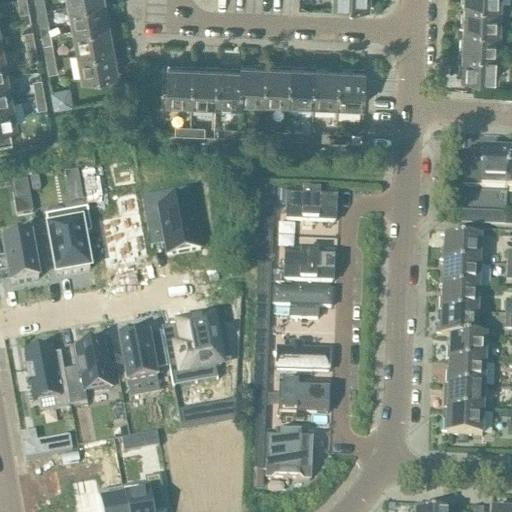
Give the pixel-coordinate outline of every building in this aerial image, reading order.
[(27,0),(18,0),(21,14),(30,12),(27,0)] [(34,0),(37,12),(46,10),(43,0),(34,0)] [(101,0),(69,6),(73,31),(108,24),(103,0),(101,0)] [(463,3),(462,27),(498,29),(499,4),(463,3)] [(46,10),(37,12),(39,26),(48,25),(46,10)] [(73,31),(78,54),(112,48),(108,24),(73,31)] [(462,27),(461,52),(497,53),(498,29),(462,27)] [(27,47),(36,46),(34,31),(25,33),(27,47)] [(46,60),(55,59),(52,44),(43,46),(46,60)] [(36,46),(27,47),(30,62),(39,60),(36,46)] [(112,48),(78,54),(82,79),(117,73),(112,48)] [(0,76),(9,75),(4,51),(0,51),(0,76)] [(497,53),(461,52),(460,77),(496,79),(497,53)] [(55,59),(46,60),(48,75),(57,73),(55,59)] [(215,105),(239,106),(241,65),(240,65),(240,70),(217,69),(215,105)] [(266,66),(241,65),(239,106),(240,106),(241,101),(264,102),(266,66)] [(191,104),(192,68),(167,66),(165,102),(191,104)] [(264,102),(288,103),(290,67),(266,66),(264,102)] [(288,103),(313,104),(314,68),(290,67),(288,103)] [(217,69),(192,68),(191,104),(215,105),(217,69)] [(313,104),(338,105),(339,69),(314,68),(313,104)] [(338,105),(362,106),(364,70),(339,69),(338,105)] [(0,101),(13,100),(9,75),(0,76),(0,101)] [(494,94),(495,79),(475,78),(475,93),(494,94)] [(36,95),(45,94),(42,79),(34,81),(36,95)] [(45,94),(36,95),(39,110),(48,108),(45,94)] [(13,100),(0,101),(0,144),(14,142),(11,126),(18,125),(13,100)] [(190,136),(190,127),(175,127),(175,136),(190,136)] [(190,127),(190,136),(204,137),(204,128),(190,127)] [(238,138),(239,130),(224,129),(224,138),(238,138)] [(239,130),(238,138),(253,139),(253,130),(239,130)] [(287,141),(287,132),(273,131),(272,140),(287,141)] [(287,132),(287,141),(302,141),(302,132),(287,132)] [(336,143),(336,134),(322,133),(321,142),(336,143)] [(336,134),(336,143),(351,143),(351,135),(336,134)] [(506,189),(507,153),(482,152),(480,187),(506,189)] [(274,189),(260,189),(258,235),(272,236),(274,189)] [(175,193),(142,200),(148,231),(162,228),(167,257),(200,251),(191,204),(178,206),(175,193)] [(335,195),(287,193),(286,221),(334,223),(335,195)] [(119,217),(97,221),(105,268),(135,263),(134,259),(147,257),(135,194),(115,198),(119,217)] [(30,198),(13,201),(16,216),(33,213),(30,198)] [(86,211),(46,218),(50,244),(51,254),(52,254),(56,277),(89,271),(83,235),(90,234),(86,211)] [(505,227),(505,218),(490,217),(490,226),(505,227)] [(30,234),(2,239),(11,286),(39,281),(30,234)] [(270,283),(272,236),(258,235),(256,283),(270,283)] [(442,265),(478,266),(479,241),(443,239),(442,265)] [(285,253),(284,281),(332,283),(333,255),(285,253)] [(442,265),(441,289),(477,291),(478,266),(442,265)] [(268,331),(270,283),(256,283),(255,330),(268,331)] [(441,289),(440,314),(476,315),(477,291),(441,289)] [(332,292),(273,290),(273,308),(290,308),(319,309),(332,310),(332,292)] [(503,316),(511,316),(511,301),(504,301),(503,316)] [(319,309),(290,308),(290,321),(319,322),(319,309)] [(440,314),(439,338),(485,340),(485,339),(475,338),(476,315),(440,314)] [(511,324),(511,316),(503,316),(503,330),(511,331),(511,324)] [(182,348),(165,352),(172,389),(217,380),(215,368),(220,367),(219,363),(230,361),(223,324),(212,326),(211,322),(203,323),(190,326),(191,330),(179,332),(182,348)] [(266,378),(268,331),(255,330),(253,377),(266,378)] [(119,339),(118,339),(127,386),(128,386),(144,383),(157,381),(155,371),(165,370),(167,370),(163,349),(151,351),(148,338),(140,339),(137,340),(137,336),(129,337),(119,339)] [(484,364),(485,340),(439,338),(439,339),(449,339),(448,363),(484,364)] [(78,378),(65,380),(71,408),(70,408),(86,405),(84,395),(111,389),(103,345),(96,346),(95,343),(81,346),(81,349),(74,351),(77,366),(76,366),(76,368),(78,378)] [(290,352),(277,351),(277,374),(330,376),(331,353),(304,352),(304,346),(291,345),(290,352)] [(25,355),(23,355),(26,371),(25,372),(25,373),(27,373),(29,385),(27,385),(27,387),(29,386),(32,404),(66,397),(68,408),(70,408),(71,408),(65,380),(60,355),(43,358),(42,353),(36,354),(25,357),(25,355)] [(483,389),(484,364),(448,363),(447,387),(483,389)] [(264,426),(266,378),(253,377),(251,425),(264,426)] [(328,387),(280,385),(278,413),(326,415),(328,387)] [(446,410),(482,412),(483,389),(447,387),(446,410)] [(235,419),(235,403),(215,407),(218,422),(235,419)] [(482,412),(446,410),(445,436),(481,438),(482,412)] [(262,473),(264,426),(251,425),(249,472),(262,473)] [(267,435),(265,479),(309,481),(311,437),(267,435)] [(38,458),(25,460),(26,461),(72,452),(69,438),(68,439),(36,445),(38,458)] [(136,439),(121,441),(123,454),(138,451),(136,439)] [(262,473),(249,472),(248,491),(261,492),(262,473)] [(145,486),(122,490),(125,511),(165,511),(159,478),(144,480),(145,486)] [(121,491),(98,495),(101,511),(125,511),(122,490),(121,491)] [(98,491),(74,496),(77,511),(101,511),(98,495),(98,491)] [(73,492),(36,500),(38,511),(77,511),(74,496),(73,492)]
